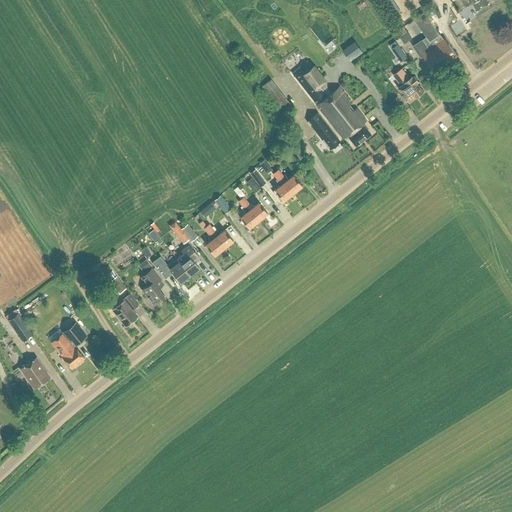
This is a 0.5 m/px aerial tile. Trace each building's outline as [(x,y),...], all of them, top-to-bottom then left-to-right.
[(462,0),(466,6),(472,2),(478,10),(489,3),(486,0),(462,0)] [(422,39),(413,46),(420,56),(422,54),(433,70),(456,53),(445,38),(444,39),(423,11),(413,18),(430,41),(432,39),(434,42),(428,47),(422,39)] [(408,33),(401,38),(404,43),(411,38),(408,33)] [(343,49),(350,60),(363,51),(355,40),(343,49)] [(307,60),(292,73),(342,137),(346,134),(355,145),(370,133),(361,123),(365,120),(338,85),(325,95),(319,88),(326,83),(307,60)] [(402,68),(393,74),(400,83),(402,81),(403,83),(398,87),(403,93),(402,94),(402,96),(404,99),(407,100),(407,99),(408,100),(415,94),(417,97),(424,91),(417,83),(419,81),(415,75),(413,77),(412,76),(407,80),(406,78),(408,77),(402,68)] [(282,112),(291,105),(270,78),(261,85),(282,112)] [(329,148),(339,140),(317,112),(307,120),(329,148)] [(259,163),(266,172),(271,169),(264,159),(259,163)] [(266,182),(259,175),(255,168),(249,173),(261,186),(266,182)] [(277,168),(274,171),(291,192),(301,185),(292,174),(286,179),(277,168)] [(271,173),(280,184),(274,189),(282,200),(291,192),(274,171),(271,173)] [(251,177),(250,177),(245,181),(254,192),(260,188),(251,177)] [(258,201),(252,207),(243,195),(244,194),(240,190),(238,186),(233,189),(257,220),(267,212),(258,201)] [(233,196),(246,211),(239,216),(248,227),(257,220),(233,189),(231,187),(226,192),(230,197),(232,195),(233,196)] [(213,199),(220,209),(224,214),(230,208),(219,195),(213,199)] [(203,216),(215,206),(211,201),(199,211),(203,216)] [(202,227),(211,239),(204,244),(213,255),(222,247),(205,225),(206,225),(201,218),(198,221),(202,227)] [(180,228),(190,240),(197,235),(186,223),(180,228)] [(214,230),(209,223),(206,225),(205,225),(222,247),(232,240),(222,228),(218,232),(215,229),(214,230)] [(185,251),(175,258),(189,274),(198,266),(194,261),(199,258),(188,244),(183,248),(185,251)] [(165,278),(168,275),(172,272),(180,281),(189,274),(175,258),(170,263),(167,264),(160,255),(152,261),(165,278)] [(143,271),(151,264),(146,258),(138,265),(143,271)] [(151,269),(142,277),(147,284),(142,289),(153,303),(163,295),(157,288),(163,283),(151,269)] [(110,280),(119,292),(125,287),(116,275),(110,280)] [(137,303),(129,293),(122,299),(124,300),(115,308),(118,312),(115,314),(120,320),(121,320),(125,325),(136,316),(130,309),(137,303)] [(32,333),(23,319),(18,312),(7,318),(13,326),(22,339),(32,333)] [(50,341),(71,368),(84,357),(74,345),(86,335),(75,321),(62,331),(59,327),(47,337),(50,341)] [(19,368),(33,387),(49,376),(36,356),(19,368)]
